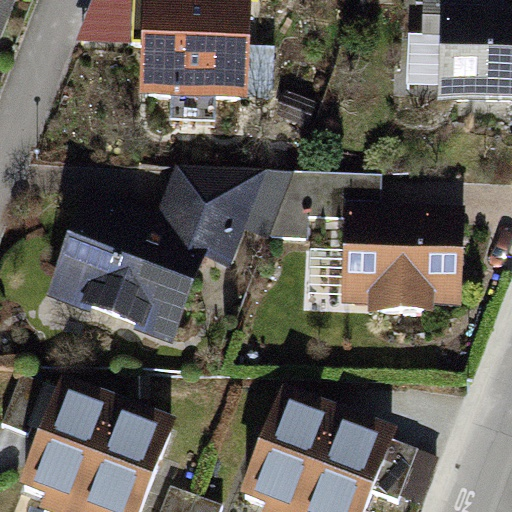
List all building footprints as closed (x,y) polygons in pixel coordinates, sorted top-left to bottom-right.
[(16,0),(0,0),(0,44),(1,45),(16,0)] [(508,0),(435,0),(435,30),(444,33),(508,31),(508,0)] [(251,9),(145,4),(140,121),(246,126),(251,9)] [(511,33),(444,33),(443,124),(511,125),(511,33)] [(293,182),(181,174),(165,219),(97,195),(54,300),(175,354),(206,278),(228,287),(246,242),(269,251),(293,182)] [(377,183),(309,185),(310,222),(378,219),(377,183)] [(463,233),(352,230),(350,314),(461,316),(463,233)] [(54,396),(24,383),(4,432),(34,445),(54,396)] [(142,511),(171,440),(68,399),(21,511),(142,511)] [(372,511),(395,453),(289,413),(251,511),(372,511)] [(203,511),(175,502),(171,511),(203,511)]
